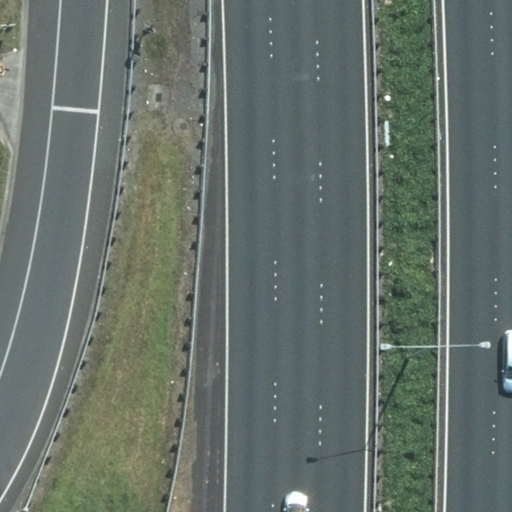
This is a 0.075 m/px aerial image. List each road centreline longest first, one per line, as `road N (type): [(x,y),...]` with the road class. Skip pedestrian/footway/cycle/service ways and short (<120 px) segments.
road 1 (motorway): [(491,0),(498,511)]
road 2 (motorway): [(315,511),(314,0)]
road 3 (motorway): [(0,443),(53,278),(80,0)]
